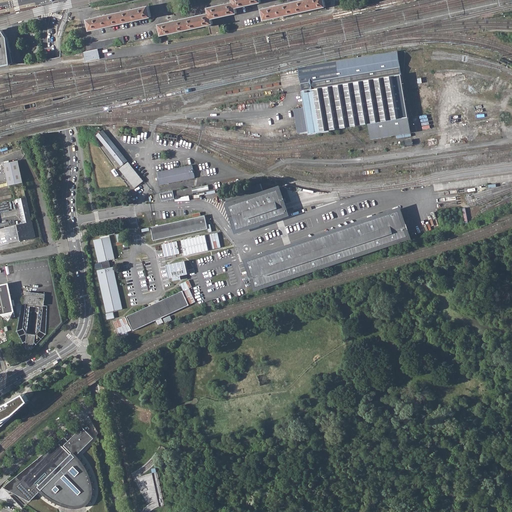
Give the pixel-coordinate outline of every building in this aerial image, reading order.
[(210,9),(160,20),(162,31),(210,20),(210,22),(209,22),(211,30),(221,28),(219,20),(213,21),(212,20),(213,19),(212,14),(237,8),(236,3),(250,0),(225,0),(209,4),(210,9)] [(325,0),(289,0),(263,6),(265,17),(326,3),(325,0)] [(149,6),(88,20),(90,30),(151,17),(149,6)] [(0,65),(14,63),(8,38),(2,29),(0,28),(0,65)] [(86,44),(87,51),(98,49),(124,43),(123,36),(86,44)] [(87,51),(84,52),(86,61),(100,58),(98,49),(87,51)] [(399,58),(398,52),(299,68),(300,75),(301,81),(302,87),(306,107),(294,109),(295,113),(297,123),(298,129),(298,133),(309,131),(310,133),(369,123),(370,129),(371,135),(372,139),(411,132),(410,128),(409,123),(408,112),(406,104),(405,97),(404,89),(401,70),(400,64),(399,58)] [(427,74),(428,80),(430,94),(431,100),(432,107),(434,119),(435,124),(435,128),(500,117),(499,113),(498,108),(496,96),(494,83),(478,85),(477,78),(468,79),(467,73),(433,79),(432,74),(427,74)] [(205,133),(236,139),(237,135),(238,131),(207,126),(206,129),(205,133)] [(97,135),(121,165),(127,160),(103,130),(97,135)] [(459,134),(459,133),(437,137),(438,145),(461,142),(461,141),(459,134)] [(461,141),(468,140),(467,133),(459,134),(461,141)] [(4,163),(9,185),(23,182),(19,160),(4,163)] [(143,181),(128,162),(120,169),(135,188),(143,181)] [(195,177),(192,165),(157,172),(159,185),(195,177)] [(175,197),(193,194),(192,187),(173,191),(175,197)] [(280,187),(227,204),(235,229),(288,212),(286,206),(280,187)] [(163,201),(175,198),(175,197),(173,191),(173,190),(161,193),(163,201)] [(20,216),(30,214),(26,197),(16,199),(20,216)] [(401,206),(244,258),(255,290),(412,239),(401,206)] [(22,223),(6,227),(9,243),(35,237),(30,214),(20,216),(22,223)] [(151,227),(154,240),(208,229),(205,215),(151,227)] [(212,248),(221,247),(219,232),(210,233),(212,248)] [(181,240),(185,255),(208,250),(204,235),(181,240)] [(109,260),(115,259),(110,236),(95,239),(100,262),(102,261),(103,261),(105,268),(104,269),(98,270),(107,312),(123,309),(113,266),(111,267),(110,267),(108,260),(109,260)] [(164,256),(179,253),(176,241),(161,245),(164,256)] [(185,261),(167,265),(170,278),(173,277),(174,281),(182,279),(181,275),(188,274),(185,261)] [(8,283),(0,285),(0,307),(2,319),(15,317),(8,283)] [(189,305),(183,290),(127,316),(134,330),(189,305)] [(44,305),(45,293),(26,291),(25,303),(44,305)] [(44,305),(25,303),(21,303),(16,331),(26,349),(31,350),(46,335),(47,306),(44,305)] [(128,332),(132,330),(126,316),(115,321),(121,337),(129,334),(128,332)] [(0,431),(5,427),(40,395),(34,386),(18,395),(16,396),(0,405),(0,431)] [(5,487),(31,501),(42,490),(45,493),(47,495),(49,497),(51,498),(54,500),(56,501),(58,502),(61,503),(63,504),(66,505),(69,506),(72,506),(75,507),(78,507),(81,506),(83,505),(85,504),(87,503),(89,501),(90,499),(91,497),(92,495),(92,492),(92,489),(92,485),(91,482),(90,479),(88,474),(87,471),(85,468),(83,465),(81,462),(79,459),(76,456),(94,438),(83,426),(69,440),(65,437),(5,487)] [(25,451),(33,444),(29,439),(21,446),(25,451)] [(156,467),(151,468),(152,473),(159,506),(164,505),(157,472),(156,467)]
